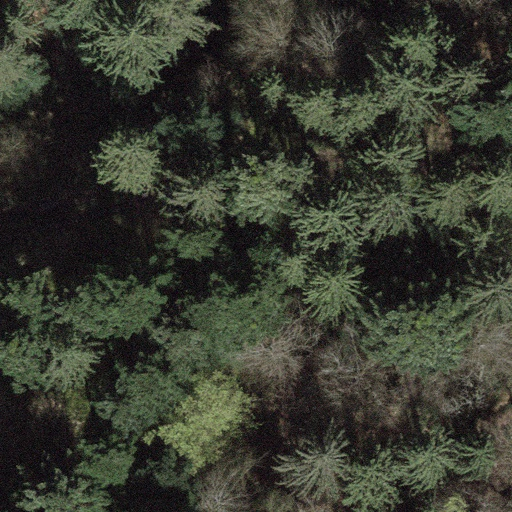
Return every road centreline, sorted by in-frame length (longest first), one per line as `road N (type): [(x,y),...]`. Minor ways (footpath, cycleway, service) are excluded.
road 1 (track): [(0,233),(94,202),(242,170),(511,151)]
road 2 (track): [(177,511),(242,170)]
